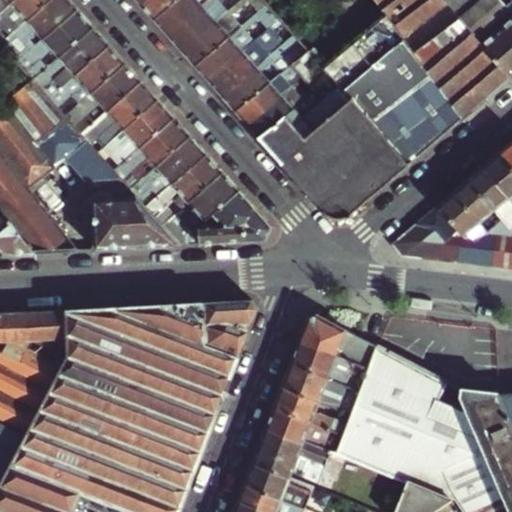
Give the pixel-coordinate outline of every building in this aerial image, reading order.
[(51,0),(15,0),(12,3),(0,13),(0,39),(3,43),(7,39),(0,31),(7,25),(15,18),(21,13),(28,20),(51,0)] [(45,39),(78,9),(70,0),(51,0),(28,20),(21,27),(14,33),(7,39),(3,43),(19,62),(24,57),(17,49),(27,41),(38,31),(45,39)] [(145,0),(141,4),(155,20),(178,0),(145,0)] [(178,0),(155,20),(169,35),(210,0),(178,0)] [(210,0),(169,35),(182,50),(229,11),(218,0),(210,0)] [(269,3),(266,0),(255,0),(263,8),(269,3)] [(495,59),(456,13),(445,0),(378,0),(388,14),(405,37),(465,117),(511,78),(495,59)] [(471,0),(456,13),(495,59),(503,52),(511,62),(511,9),(504,1),(503,0),(471,0)] [(255,15),(269,30),(277,24),(283,18),(269,3),(263,8),(255,15)] [(61,57),(95,27),(78,9),(45,39),(33,49),(24,57),(19,62),(34,78),(35,80),(40,75),(34,67),(43,59),(54,49),(61,57)] [(182,50),(195,65),(242,26),(229,11),(182,50)] [(21,13),(15,18),(21,27),(28,20),(21,13)] [(388,14),(350,45),(369,69),(405,37),(388,14)] [(277,24),(284,31),(290,26),(283,18),(277,24)] [(0,31),(7,39),(14,33),(7,25),(0,31)] [(242,26),(195,65),(209,80),(256,41),(242,26)] [(297,34),(290,26),(284,31),(290,39),(297,34)] [(77,75),(111,45),(95,27),(61,57),(50,67),(40,75),(35,80),(51,98),(56,94),(49,85),(70,67),(77,75)] [(310,49),(297,34),(290,39),(283,45),(296,61),(310,49)] [(352,214),(465,117),(405,37),(369,69),(350,45),(325,66),(333,74),(316,89),(309,95),(295,107),(260,137),(274,152),(328,213),(333,217),(338,219),(343,219),(348,217),(352,214)] [(33,49),(27,41),(17,49),(24,57),(33,49)] [(256,41),(209,80),(223,95),(269,57),(256,41)] [(127,63),(111,45),(77,75),(56,94),(51,98),(67,116),(82,103),(75,95),(87,85),(93,93),(127,63)] [(293,63),(306,77),(309,81),(316,89),(333,74),(325,66),(310,49),(296,61),(293,63)] [(511,62),(503,52),(495,59),(511,78),(511,76),(511,62)] [(269,57),(223,95),(236,111),(283,72),(269,57)] [(40,75),(50,67),(43,59),(34,67),(40,75)] [(143,81),(127,63),(93,93),(82,103),(67,116),(77,127),(103,103),(109,111),(143,81)] [(236,111),(249,125),(267,110),(264,107),(282,92),(279,89),(284,85),(286,86),(297,78),(300,81),(306,77),(293,63),(283,72),(236,111)] [(56,94),(77,75),(70,67),(49,85),(56,94)] [(309,81),(306,77),(300,81),(303,85),(309,81)] [(77,127),(67,116),(51,98),(35,80),(34,78),(5,101),(55,166),(66,157),(85,179),(94,178),(97,248),(180,244),(174,237),(164,226),(157,217),(148,208),(141,199),(132,189),(125,181),(116,171),(109,163),(99,152),(93,145),(84,134),(77,127)] [(125,129),(159,99),(143,81),(109,111),(84,134),(93,145),(108,131),(119,122),(125,129)] [(298,83),(284,95),(295,107),(309,95),(298,83)] [(249,125),(260,137),(295,107),(284,95),(282,92),(264,107),(267,110),(249,125)] [(142,148),(175,117),(159,99),(125,129),(114,139),(99,152),(109,163),(135,140),(142,148)] [(5,101),(3,102),(0,104),(0,204),(36,250),(77,249),(28,187),(55,166),(5,101)] [(158,166),(192,136),(175,117),(142,148),(116,171),(125,181),(151,158),(158,166)] [(99,152),(114,139),(108,131),(93,145),(99,152)] [(175,184),(208,154),(192,136),(158,166),(132,189),(141,199),(153,189),(167,176),(175,184)] [(511,142),(501,152),(511,163),(511,142)] [(511,163),(501,152),(483,167),(511,199),(511,163)] [(224,172),(208,154),(175,184),(160,197),(148,208),(157,217),(169,207),(176,201),(183,194),(191,202),(224,172)] [(511,199),(483,167),(469,179),(504,220),(511,212),(511,199)] [(214,216),(242,192),(224,172),(191,202),(183,209),(176,215),(164,226),(174,237),(201,213),(208,221),(214,216)] [(454,193),(489,233),(504,220),(469,179),(454,193)] [(153,189),(141,199),(148,208),(160,197),(153,189)] [(214,216),(222,225),(244,224),(245,241),(267,240),(273,227),(242,192),(214,216)] [(488,234),(489,233),(454,193),(438,206),(460,230),(466,236),(468,235),(476,243),(476,244),(488,234)] [(183,194),(176,201),(183,209),(191,202),(183,194)] [(0,243),(6,252),(36,250),(0,204),(0,243)] [(440,247),(460,230),(438,206),(418,223),(440,247)] [(169,207),(157,217),(164,226),(176,215),(169,207)] [(511,212),(504,220),(489,233),(488,234),(498,235),(511,236),(511,212)] [(207,222),(193,235),(194,243),(245,241),(244,224),(222,225),(210,226),(207,222)] [(440,247),(418,223),(407,232),(424,251),(428,252),(434,253),(440,247)] [(466,236),(460,230),(440,247),(434,253),(428,252),(427,258),(455,262),(476,243),(468,235),(466,236)] [(427,258),(428,252),(424,251),(407,232),(393,244),(403,256),(427,258)] [(455,262),(494,267),(498,235),(488,234),(476,244),(476,243),(455,262)] [(511,268),(511,236),(498,235),(494,267),(511,268)] [(81,492),(134,511),(180,511),(258,308),(253,299),(68,308),(68,351),(9,464),(81,492)] [(0,482),(9,464),(68,351),(68,308),(0,311),(0,482)] [(308,316),(300,339),(365,365),(364,369),(368,371),(378,345),(319,313),(308,316)] [(300,339),(291,361),(348,383),(352,373),(365,378),(368,371),(364,369),(365,365),(300,339)] [(511,511),(511,389),(500,393),(464,389),(462,395),(469,410),(480,435),(430,415),(439,398),(449,381),(378,345),(368,371),(365,378),(362,388),(353,410),(345,431),(340,443),(336,453),(409,482),(396,511),(431,511),(452,498),(462,511),(511,511)] [(291,361),(283,383),(323,399),(327,387),(352,397),(348,408),(353,410),(362,388),(348,383),(291,361)] [(323,399),(283,383),(275,404),(345,431),(353,410),(348,408),(340,405),(337,413),(320,407),(323,399)] [(469,410),(439,398),(430,415),(480,435),(469,410)] [(275,404),(267,426),(318,446),(323,436),(340,443),(345,431),(275,404)] [(318,446),(267,426),(254,460),(292,476),(297,462),(300,455),(316,462),(313,468),(310,476),(323,481),(334,453),(318,446)] [(297,462),(313,468),(316,462),(300,455),(297,462)] [(254,460),(246,481),(284,496),(289,483),(292,476),(254,460)] [(0,511),(73,511),(81,492),(9,464),(0,482),(0,511)] [(246,481),(239,498),(275,511),(304,511),(307,505),(284,496),(246,481)] [(289,483),(284,496),(307,505),(312,492),(289,483)] [(275,511),(239,498),(233,511),(275,511)]
